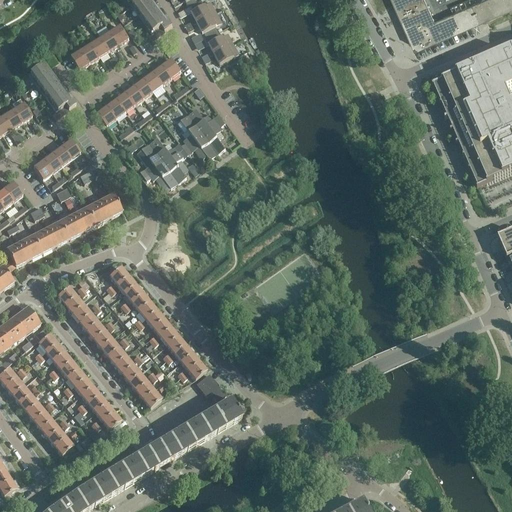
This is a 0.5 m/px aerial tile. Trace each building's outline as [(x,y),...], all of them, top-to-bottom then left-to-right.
[(155,34),(158,32),(161,29),(165,34),(172,28),(169,24),(167,25),(147,0),(127,0),(154,35),(155,34)] [(393,0),(397,8),(396,13),(400,14),(404,24),(402,27),(406,29),(415,48),(470,24),(480,20),(470,0),(393,0)] [(511,0),(470,0),(480,20),(486,17),(510,6),(510,7),(511,5),(511,0)] [(192,24),(194,28),(216,15),(211,5),(205,8),(202,3),(188,10),(195,21),(192,24)] [(207,41),(218,35),(215,30),(222,26),(216,15),(194,28),(196,31),(199,29),(203,36),(204,35),(207,41)] [(121,29),(111,35),(119,49),(129,42),(121,29)] [(111,35),(101,41),(110,55),(119,49),(111,35)] [(211,59),(214,57),(234,47),(228,36),(221,40),(218,35),(207,41),(210,46),(208,47),(211,52),(209,56),(211,59)] [(101,41),(91,47),(100,61),(110,55),(101,41)] [(91,47),(81,53),(90,67),(100,61),(91,47)] [(234,47),(214,57),(220,68),(239,57),(234,47)] [(511,98),(509,93),(511,91),(511,54),(511,53),(511,52),(510,54),(506,56),(506,55),(432,88),(433,88),(441,106),(440,106),(440,107),(441,106),(447,119),(445,120),(445,121),(447,120),(453,132),(450,133),(450,134),(453,133),(458,145),(456,146),(456,147),(458,146),(464,158),(463,158),(463,159),(464,158),(470,171),(469,172),(470,172),(478,190),(477,190),(477,191),(511,175),(511,98)] [(90,67),(81,53),(71,60),(80,73),(90,67)] [(172,62),(162,69),(172,82),(181,75),(172,62)] [(59,113),(62,110),(65,108),(69,112),(76,107),(73,102),(70,104),(43,67),(30,76),(57,114),(59,113)] [(162,69),(153,76),(163,89),(172,82),(162,69)] [(99,79),(94,73),(90,75),(95,82),(99,79)] [(153,76),(144,83),(154,95),(163,89),(153,76)] [(8,83),(1,89),(4,93),(11,88),(8,83)] [(144,83),(135,89),(144,102),(154,95),(144,83)] [(135,89),(125,96),(135,109),(144,102),(135,89)] [(187,89),(181,94),(183,97),(190,93),(187,89)] [(183,97),(181,94),(174,99),(177,102),(183,97)] [(125,96),(116,103),(126,116),(135,109),(125,96)] [(116,103),(107,110),(116,123),(126,116),(116,103)] [(169,103),(162,107),(165,111),(171,106),(169,103)] [(24,106),(14,112),(22,126),(32,120),(24,106)] [(165,111),(162,107),(156,112),(158,116),(165,111)] [(116,123),(107,110),(98,117),(107,130),(116,123)] [(14,112),(4,118),(12,132),(22,126),(14,112)] [(196,112),(189,118),(203,138),(223,123),(218,118),(212,123),(208,118),(203,121),(196,112)] [(150,116),(144,121),(146,124),(153,120),(150,116)] [(4,118),(0,120),(0,134),(3,138),(12,132),(4,118)] [(186,141),(179,146),(184,152),(203,138),(189,118),(181,124),(188,133),(183,137),(186,141)] [(146,124),(144,121),(137,126),(140,129),(146,124)] [(223,123),(203,138),(218,158),(226,152),(219,143),(224,139),(220,134),(223,132),(221,130),(225,127),(223,123)] [(132,130),(125,135),(128,138),(135,133),(132,130)] [(203,138),(184,152),(186,155),(190,152),(192,155),(195,153),(198,158),(202,163),(207,159),(210,163),(218,158),(203,138)] [(157,141),(150,147),(164,167),(184,152),(179,146),(173,151),(169,147),(164,150),(157,141)] [(71,143),(61,150),(71,163),(80,156),(71,143)] [(142,178),(145,181),(164,167),(150,147),(137,156),(147,170),(145,172),(147,175),(142,178)] [(61,150),(52,157),(62,170),(71,163),(61,150)] [(184,152),(164,167),(179,187),(187,181),(183,176),(188,173),(181,163),(184,161),(182,159),(186,155),(184,152)] [(52,157),(43,163),(52,176),(62,170),(52,157)] [(52,176),(43,163),(33,170),(43,183),(52,176)] [(83,166),(77,171),(79,174),(85,169),(83,166)] [(164,167),(145,181),(147,184),(152,181),(153,184),(156,182),(163,192),(168,188),(171,192),(179,187),(164,167)] [(79,174),(77,171),(70,175),(73,179),(79,174)] [(65,179),(58,184),(61,188),(67,183),(65,179)] [(13,185),(4,192),(13,205),(23,198),(13,185)] [(4,192),(0,194),(0,206),(4,212),(13,205),(4,192)] [(112,198),(61,225),(59,226),(68,243),(122,215),(113,198),(112,198)] [(21,216),(19,213),(12,218),(15,221),(21,216)] [(7,222),(1,227),(3,230),(9,225),(7,222)] [(68,243),(59,226),(7,253),(12,263),(8,266),(12,272),(15,270),(16,270),(68,243)] [(511,239),(499,245),(503,255),(511,251),(511,239)] [(511,251),(503,255),(507,265),(511,263),(511,251)] [(2,270),(0,271),(0,295),(14,286),(7,276),(10,274),(6,268),(3,270),(2,270)] [(110,280),(117,289),(128,279),(121,270),(110,280)] [(117,289),(124,297),(135,288),(128,279),(117,289)] [(89,284),(95,290),(99,287),(93,280),(89,284)] [(80,296),(84,293),(89,289),(83,281),(78,285),(81,290),(77,293),(80,296)] [(124,297),(131,306),(143,296),(135,288),(124,297)] [(57,300),(65,309),(76,299),(69,291),(57,300)] [(131,306),(138,314),(150,305),(143,296),(131,306)] [(65,309),(72,317),(83,308),(76,299),(65,309)] [(138,314),(145,323),(157,313),(150,305),(138,314)] [(72,317),(79,326),(90,316),(83,308),(72,317)] [(28,311),(13,322),(25,339),(40,328),(28,311)] [(145,323),(152,332),(164,322),(157,313),(145,323)] [(79,326),(86,335),(97,325),(90,316),(79,326)] [(13,322),(0,331),(0,334),(11,350),(25,339),(13,322)] [(152,332),(159,340),(171,331),(164,322),(152,332)] [(86,335),(93,343),(105,334),(97,325),(86,335)] [(159,340),(167,349),(178,339),(171,331),(159,340)] [(0,334),(0,357),(11,350),(0,334)] [(93,343),(100,352),(112,342),(105,334),(93,343)] [(38,348),(46,356),(57,347),(50,338),(38,348)] [(167,349),(174,357),(185,348),(178,339),(167,349)] [(100,352),(107,360),(119,351),(112,342),(100,352)] [(156,343),(152,347),(146,351),(147,353),(151,350),(153,350),(154,349),(154,350),(159,347),(156,343)] [(46,356),(53,365),(64,355),(57,347),(46,356)] [(174,357),(181,366),(192,356),(185,348),(174,357)] [(107,360),(114,369),(126,359),(119,351),(107,360)] [(53,365),(60,373),(71,364),(64,355),(53,365)] [(181,366),(188,375),(199,365),(192,356),(181,366)] [(141,361),(137,365),(140,368),(149,360),(146,357),(141,361)] [(114,369),(121,378),(133,368),(126,359),(114,369)] [(60,373),(67,382),(78,373),(71,364),(60,373)] [(199,365),(188,375),(195,383),(207,374),(199,365)] [(121,378),(129,386),(140,377),(133,368),(121,378)] [(0,379),(0,384),(5,390),(16,381),(9,372),(0,379)] [(67,382),(74,391),(85,381),(78,373),(67,382)] [(160,374),(155,379),(160,384),(165,379),(160,374)] [(129,386),(136,395),(147,385),(140,377),(129,386)] [(212,415),(200,423),(210,440),(241,421),(238,415),(237,413),(236,413),(232,406),(234,405),(231,399),(226,399),(209,378),(197,388),(207,400),(212,406),(215,403),(218,407),(218,406),(221,410),(217,413),(215,410),(211,413),(212,415)] [(5,390),(12,399),(23,389),(16,381),(5,390)] [(74,391),(81,399),(93,390),(85,381),(74,391)] [(136,395),(143,403),(154,394),(147,385),(136,395)] [(12,399),(19,407),(30,398),(23,389),(12,399)] [(81,399),(88,408),(100,398),(93,390),(81,399)] [(154,394),(143,403),(150,412),(161,402),(154,394)] [(19,407),(26,416),(38,406),(30,398),(19,407)] [(88,408),(95,416),(107,407),(100,398),(88,408)] [(26,416),(33,425),(45,415),(38,406),(26,416)] [(95,416),(102,425),(114,415),(107,407),(95,416)] [(33,425),(40,433),(52,424),(45,415),(33,425)] [(114,415),(102,425),(110,434),(121,424),(114,415)] [(183,433),(170,441),(180,458),(210,440),(200,423),(187,431),(186,428),(181,431),(183,433)] [(40,433),(47,442),(59,432),(52,424),(40,433)] [(101,441),(94,431),(90,434),(97,444),(101,441)] [(47,442),(54,450),(66,441),(59,432),(47,442)] [(66,441),(54,450),(62,459),(73,450),(66,441)] [(162,444),(161,445),(162,446),(172,463),(172,464),(174,463),(174,462),(180,458),(170,441),(163,445),(162,444)] [(152,450),(144,455),(145,456),(155,473),(156,474),(164,469),(172,464),(172,463),(162,446),(161,445),(152,450)] [(119,471),(107,479),(117,496),(153,474),(154,475),(156,474),(155,473),(145,456),(144,455),(143,456),(144,456),(124,468),(122,466),(118,469),(119,471)] [(0,476),(0,489),(11,483),(5,473),(0,476)] [(90,489),(77,497),(86,511),(90,511),(117,496),(107,479),(94,486),(93,484),(88,487),(90,489)] [(11,483),(0,489),(0,494),(4,500),(16,492),(11,483)] [(60,509),(55,511),(86,511),(77,497),(64,506),(62,504),(58,506),(60,509)]
